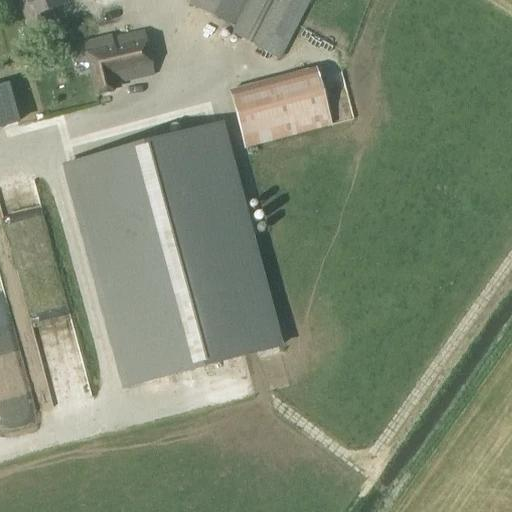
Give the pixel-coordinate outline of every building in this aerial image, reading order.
[(53,22),(49,11),(65,4),(63,0),(23,0),(20,2),(31,31),(53,22)] [(190,0),(188,5),(224,24),(221,31),(279,62),(311,0),(190,0)] [(110,37),(83,43),(95,96),(113,92),(113,91),(124,88),(123,83),(153,76),(143,32),(111,39),(110,37)] [(336,75),(336,64),(323,64),(323,95),(348,95),(348,76),(336,75)] [(313,69),(230,90),(245,150),(329,129),(313,69)] [(277,348),(218,126),(64,167),(123,389),(277,348)] [(43,192),(4,202),(7,214),(46,203),(43,192)] [(0,263),(0,341),(1,341),(4,354),(0,354),(0,406),(6,433),(39,425),(2,263),(0,263)] [(66,364),(83,363),(81,335),(71,335),(69,307),(47,308),(49,338),(65,338),(66,364)]
